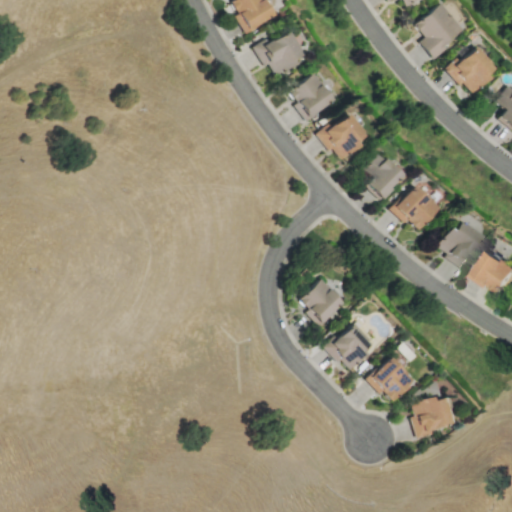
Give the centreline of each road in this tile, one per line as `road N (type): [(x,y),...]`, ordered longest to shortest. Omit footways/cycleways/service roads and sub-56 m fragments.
road 1 (residential): [(192,0),(243,86),(328,193),(398,258),(511,336)]
road 2 (residential): [(328,193),(287,233),(272,262),(270,316),(299,364),(370,439)]
road 3 (residential): [(352,0),(429,96),(511,170)]
